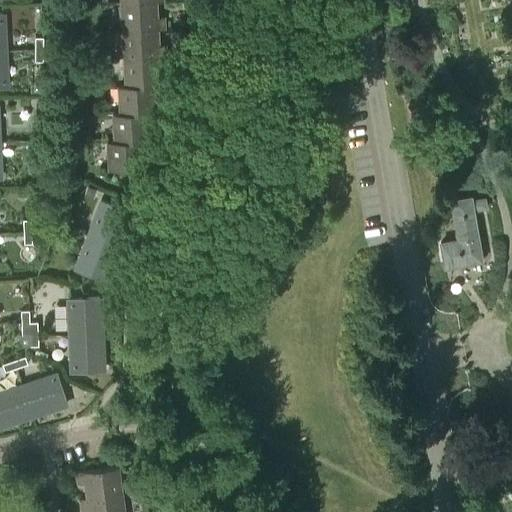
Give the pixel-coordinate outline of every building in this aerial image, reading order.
[(120,4),(122,31),(164,29),(164,17),(156,18),(155,3),(163,2),(163,1),(120,4)] [(122,31),(123,58),(166,56),(165,45),(158,45),(157,30),(164,30),(164,29),(122,31)] [(35,50),(44,50),(44,38),(35,37),(35,50)] [(44,50),(35,50),(34,62),(43,63),(44,50)] [(102,51),(102,60),(110,60),(110,51),(102,51)] [(166,58),(166,56),(123,58),(124,86),(125,87),(153,85),(153,86),(167,86),(166,72),(159,73),(159,58),(166,58)] [(154,101),(153,86),(153,85),(125,87),(124,86),(117,87),(119,114),(119,115),(147,113),(147,114),(162,113),(161,100),(154,101)] [(148,129),(147,114),(147,113),(119,115),(119,114),(112,114),(113,142),(113,143),(143,141),(143,142),(156,141),(156,128),(148,129)] [(32,141),(41,142),(41,129),(32,129),(32,141)] [(41,142),(32,141),(31,154),(40,154),(41,142)] [(144,156),(143,142),(143,141),(113,143),(113,142),(106,142),(108,171),(150,169),(149,156),(144,156)] [(87,187),(84,195),(93,199),(96,190),(87,187)] [(471,200),(471,197),(450,200),(456,239),(439,242),(444,268),(482,262),(473,210),(486,208),(484,198),(471,200)] [(101,200),(88,236),(117,247),(130,211),(101,200)] [(56,224),(64,227),(68,215),(60,212),(56,224)] [(22,233),(30,232),(30,220),(21,220),(22,233)] [(64,227),(56,224),(51,236),(60,239),(64,227)] [(30,232),(22,233),(22,245),(31,245),(30,232)] [(104,282),(117,247),(88,236),(75,271),(104,282)] [(68,299),(69,328),(69,336),(101,335),(99,298),(68,299)] [(29,322),(28,310),(19,311),(20,323),(28,323),(28,322),(29,322)] [(29,334),(37,334),(37,322),(29,322),(28,322),(28,323),(29,334)] [(28,323),(20,323),(20,335),(28,335),(29,335),(29,334),(28,323)] [(28,335),(29,347),(38,346),(37,334),(29,334),(29,335),(28,335)] [(101,335),(69,336),(71,373),(102,372),(101,335)] [(12,361),(15,369),(27,365),(24,357),(12,361)] [(15,369),(12,361),(0,365),(3,373),(15,369)] [(57,374),(25,385),(21,386),(31,416),(67,404),(57,374)] [(0,426),(31,416),(21,386),(0,393),(0,426)] [(121,494),(117,466),(75,472),(77,484),(83,483),(86,498),(79,499),(79,500),(121,494)] [(123,511),(121,494),(79,500),(81,511),(87,511),(123,511)]
